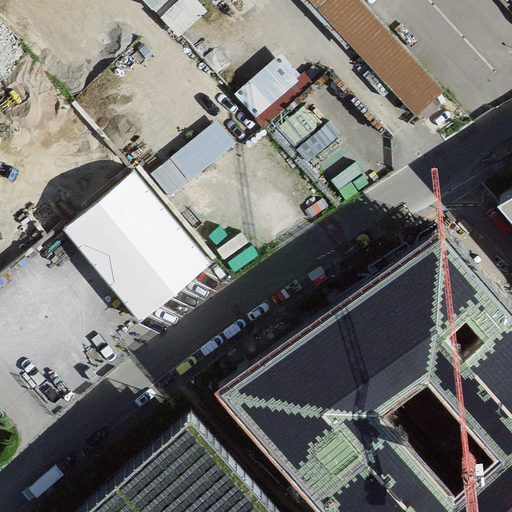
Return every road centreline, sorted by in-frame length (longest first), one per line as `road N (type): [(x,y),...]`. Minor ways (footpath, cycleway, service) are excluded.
road 1 (unclassified): [(434,178),(267,292),(0,498)]
road 2 (unknown): [(240,313),(107,178)]
